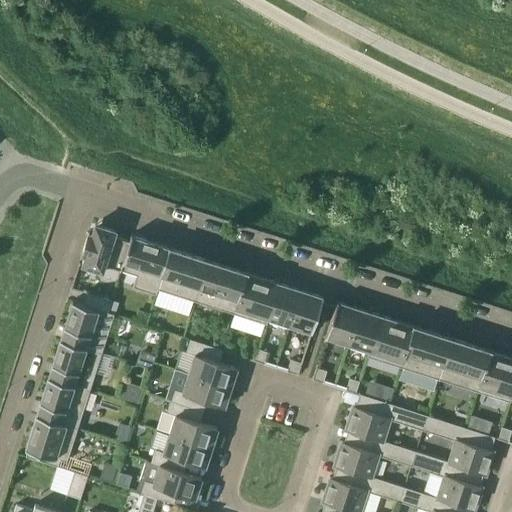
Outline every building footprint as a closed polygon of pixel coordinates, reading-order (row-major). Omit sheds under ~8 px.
[(82,254),(85,255),(82,264),(103,271),(104,265),(121,270),(132,235),(131,234),(129,241),(114,236),(116,230),(95,223),(92,233),(89,232),(82,254)] [(156,294),(169,250),(170,247),(169,247),(132,235),(133,235),(132,235),(121,270),(121,271),(121,270),(137,275),(133,286),(156,294)] [(158,289),(195,301),(208,260),(208,259),(206,258),(206,259),(171,248),(171,247),(170,247),(169,250),(156,294),(158,289)] [(209,260),(208,260),(195,301),(233,313),(247,271),(245,271),(245,272),(211,261),(211,260),(209,259),(209,260)] [(247,271),(233,313),(266,323),(279,282),(278,281),(278,282),(247,272),(247,271)] [(279,282),(266,323),(267,321),(288,327),(301,289),(280,283),(280,282),(279,282)] [(301,289),(288,327),(311,334),(323,296),(322,296),(301,289)] [(87,291),(83,304),(107,311),(111,299),(87,291)] [(72,300),(60,339),(102,352),(114,314),(107,311),(83,304),(72,300)] [(325,339),(347,346),(359,308),(338,301),(337,300),(325,339)] [(380,315),(359,308),(347,346),(368,353),(367,356),(381,314),(380,314),(380,315)] [(381,314),(367,356),(400,366),(414,325),(382,315),(381,314)] [(439,379),(452,338),(451,338),(452,337),(450,336),(449,337),(415,326),(415,325),(414,325),(400,366),(439,379)] [(453,338),(452,338),(439,379),(477,391),(490,349),(489,349),(489,350),(455,339),(455,338),(453,337),(453,338)] [(90,390),(102,352),(60,339),(48,376),(90,390)] [(223,349),(216,347),(190,339),(186,352),(194,354),(189,373),(230,386),(237,367),(212,359),(216,348),(222,350),(223,349)] [(255,359),(265,362),(268,352),(258,348),(255,359)] [(140,349),(136,363),(151,367),(155,354),(140,349)] [(509,401),(511,392),(511,356),(491,350),(490,349),(477,391),(509,401)] [(287,370),(297,373),(301,362),(291,359),(287,370)] [(323,381),(326,370),(317,367),(313,378),(323,381)] [(174,388),(171,400),(203,410),(197,408),(200,397),(224,405),(230,386),(189,373),(183,391),(174,388)] [(90,390),(48,376),(36,414),(77,427),(90,390)] [(356,391),(359,381),(350,378),(346,388),(356,391)] [(138,403),(143,387),(123,381),(118,397),(138,403)] [(366,393),(391,396),(393,384),(367,381),(366,393)] [(422,430),(427,414),(359,393),(355,405),(352,404),(345,429),(347,430),(383,441),(383,440),(390,419),(422,430)] [(169,433),(211,446),(217,427),(193,419),(196,409),(203,411),(203,410),(171,400),(167,412),(175,415),(169,433)] [(28,449),(26,455),(58,466),(60,459),(67,461),(77,427),(36,414),(36,415),(26,447),(25,446),(25,448),(28,449)] [(490,449),(494,436),(427,414),(422,430),(455,440),(448,461),(448,462),(483,473),(486,474),(493,450),(490,449)] [(126,443),(131,427),(119,423),(113,438),(126,443)] [(507,441),(507,440),(511,429),(501,426),(497,438),(507,441)] [(416,450),(383,440),(383,441),(347,430),(344,441),(341,440),(333,465),(336,466),(336,465),(371,477),(372,476),(378,455),(411,465),(416,450)] [(151,461),(159,464),(177,469),(181,458),(205,465),(211,446),(169,433),(163,451),(155,449),(151,461)] [(448,462),(448,461),(416,450),(411,465),(443,476),(437,497),(436,498),(472,509),(474,510),(482,485),(479,485),(483,473),(448,462)] [(112,482),(117,466),(104,462),(99,478),(112,482)] [(201,477),(177,469),(159,464),(153,483),(145,480),(141,492),(144,493),(157,497),(173,503),(174,501),(167,499),(171,489),(195,497),(201,477)] [(404,486),(372,476),(371,477),(336,465),(336,466),(332,477),(330,476),(322,501),(324,502),(324,501),(357,511),(360,511),(367,491),(399,501),(404,486)] [(80,498),(88,475),(74,471),(67,494),(80,498)] [(436,498),(437,497),(404,486),(399,501),(432,511),(431,511),(470,511),(472,509),(436,498)] [(152,511),(157,497),(144,493),(137,511),(152,511)] [(361,511),(360,511),(357,511),(324,501),(324,502),(321,511),(318,511),(361,511)]
